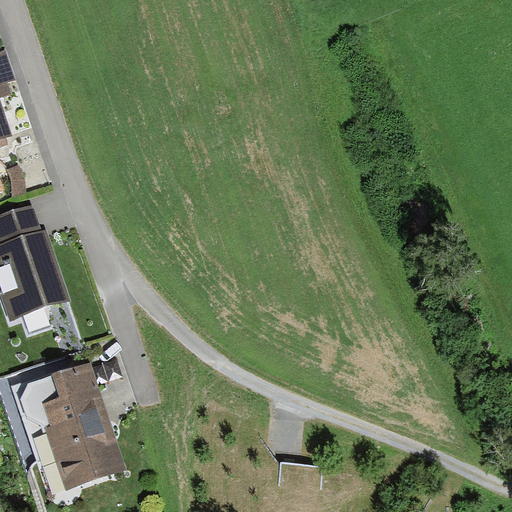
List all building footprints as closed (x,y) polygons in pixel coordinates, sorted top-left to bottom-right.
[(11,60),(0,62),(0,152),(33,145),(11,60)] [(12,164),(17,193),(30,191),(25,162),(12,164)] [(0,191),(13,191),(12,164),(0,164),(0,191)] [(0,291),(10,322),(70,302),(46,230),(41,231),(32,203),(0,214),(0,291)] [(95,358),(21,383),(60,496),(134,471),(95,358)]
